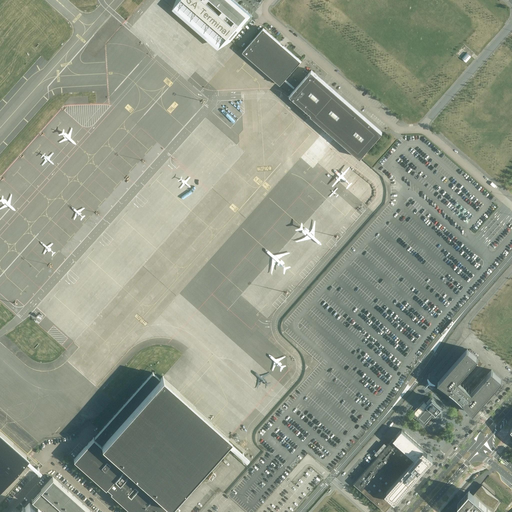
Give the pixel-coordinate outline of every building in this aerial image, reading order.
[(183,0),(219,31),(230,41),(242,27),(252,15),(235,0),(183,0)] [(290,94),(298,86),(287,76),(301,61),(263,28),(243,51),(280,84),(279,85),(290,94)] [(311,115),(360,157),(366,150),(367,149),(382,132),(381,131),(360,113),(358,111),(311,70),(298,86),(290,94),(290,95),(311,114),(311,115)] [(478,358),(467,349),(439,381),(473,411),(483,400),(501,379),(491,370),(471,393),(458,380),(478,358)] [(170,505),(200,472),(230,436),(163,376),(160,379),(153,372),(103,427),(94,438),(93,437),(84,447),(74,459),(105,487),(104,488),(105,490),(105,491),(105,492),(106,492),(107,493),(108,493),(110,493),(111,493),(132,511),(161,511),(168,504),(170,506),(170,505)] [(437,412),(438,412),(440,414),(441,413),(441,414),(443,412),(442,412),(442,411),(441,410),(440,409),(439,410),(438,409),(441,405),(432,397),(427,403),(429,406),(419,418),(424,423),(435,410),(436,411),(437,410),(438,411),(437,412)] [(25,452),(8,436),(0,428),(0,486),(18,467),(21,463),(23,461),(26,457),(28,455),(29,454),(28,454),(25,452)] [(395,436),(388,445),(387,445),(377,456),(376,458),(354,483),(385,511),(432,458),(433,457),(432,456),(430,454),(431,452),(427,452),(410,436),(402,429),(400,431),(395,436)] [(208,478),(217,486),(230,471),(221,463),(208,478)] [(511,511),(506,511),(504,510),(511,501),(511,495),(489,476),(483,483),(474,493),(468,489),(463,495),(458,501),(463,506),(457,511),(511,511)] [(91,511),(83,504),(53,477),(41,490),(33,499),(32,500),(37,505),(35,507),(29,502),(24,507),(23,508),(20,511),(91,511)]
